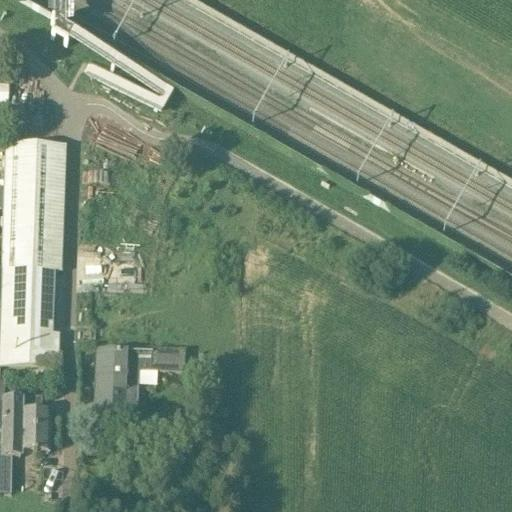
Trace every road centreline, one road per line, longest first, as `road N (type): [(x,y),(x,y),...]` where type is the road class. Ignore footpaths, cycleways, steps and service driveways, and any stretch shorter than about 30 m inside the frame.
road 1 (residential): [(69,511),(72,138),(63,104)]
road 2 (unclassified): [(63,104),(101,105),(148,136),(195,144)]
